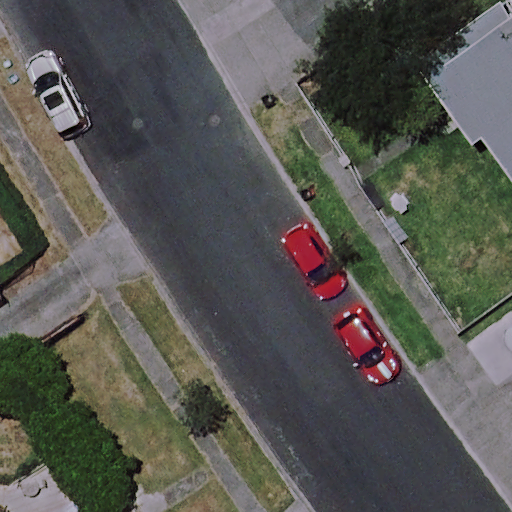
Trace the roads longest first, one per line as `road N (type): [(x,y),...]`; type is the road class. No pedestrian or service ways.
road 1 (residential): [(413,511),(303,365),(84,0)]
road 2 (unknown): [(129,78),(243,0)]
